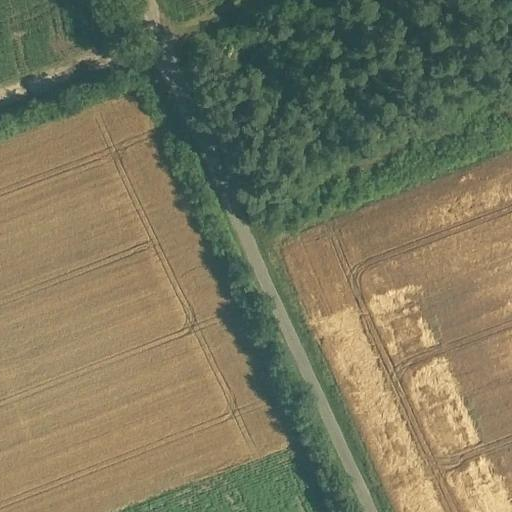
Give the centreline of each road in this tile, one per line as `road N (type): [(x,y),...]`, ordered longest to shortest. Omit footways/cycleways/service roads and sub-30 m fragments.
road 1 (unclassified): [(138,0),(149,49),(359,511)]
road 2 (track): [(0,108),(149,49)]
